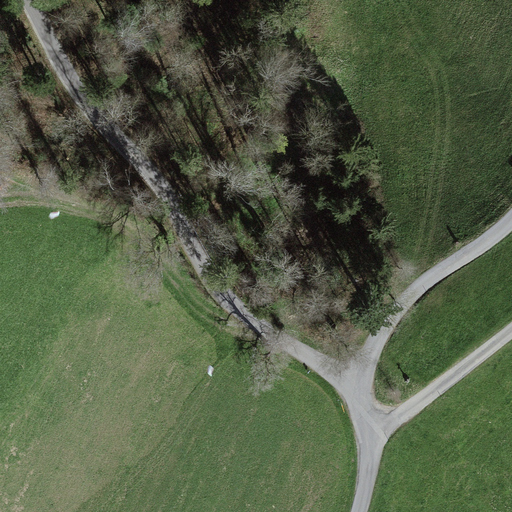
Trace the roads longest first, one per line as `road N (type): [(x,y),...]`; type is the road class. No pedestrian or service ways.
road 1 (unclassified): [(25,0),(81,95),(164,191),(204,269),(233,305),(359,398)]
road 2 (unclassified): [(359,398),(369,351),(389,317),(416,287),(511,218)]
road 3 (track): [(368,428),(511,326)]
